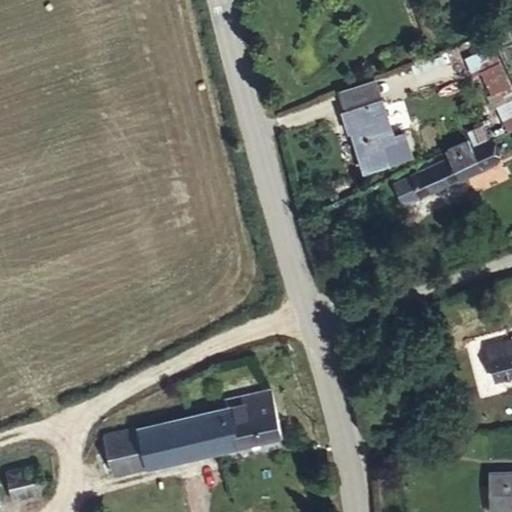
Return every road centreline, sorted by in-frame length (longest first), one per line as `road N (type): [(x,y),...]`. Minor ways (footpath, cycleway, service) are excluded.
road 1 (tertiary): [(215,0),(290,314)]
road 2 (track): [(0,434),(223,335),(290,314)]
road 3 (unclassified): [(511,246),(290,314)]
road 4 (tertiary): [(290,314),(336,511)]
